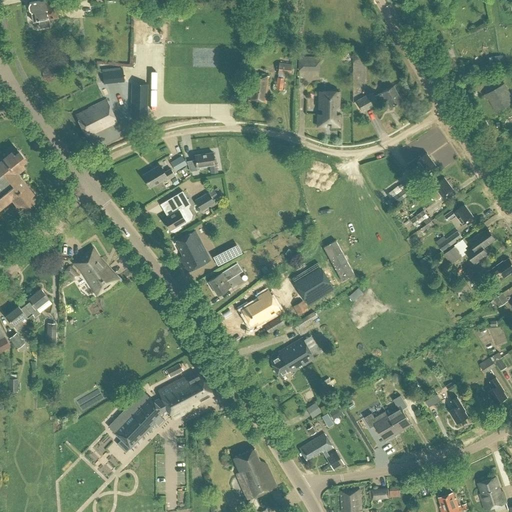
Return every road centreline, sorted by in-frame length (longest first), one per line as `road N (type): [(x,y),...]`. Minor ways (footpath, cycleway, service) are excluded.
road 1 (tertiary): [(305,490),(88,181)]
road 2 (track): [(95,168),(152,139),(213,128),(360,151),(442,109)]
road 3 (residential): [(511,209),(379,0)]
road 4 (residential): [(305,490),(430,463),(511,425)]
road 5 (tertiary): [(88,181),(0,59)]
road 6 (residential): [(0,275),(88,181)]
